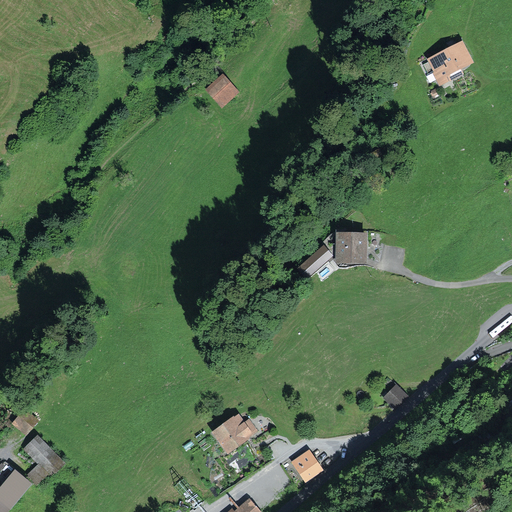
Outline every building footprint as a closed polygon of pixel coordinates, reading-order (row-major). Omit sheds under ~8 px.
[(463,44),(450,51),(459,69),(468,64),(466,59),(470,58),(463,44)] [(449,73),(459,69),(450,51),(430,61),(438,76),(436,77),(440,85),(452,79),(449,73)] [(209,90),(221,103),(234,91),(222,78),(209,90)] [(341,238),(341,258),(361,259),(362,238),(341,238)] [(300,269),(307,276),(329,256),(323,249),(300,269)] [(33,305),(17,318),(26,329),(41,316),(33,305)] [(485,372),(479,364),(470,371),(476,379),(485,372)] [(390,392),(385,398),(396,409),(407,397),(400,390),(394,396),(390,392)] [(24,411),(14,422),(26,432),(36,421),(24,411)] [(238,417),(216,433),(228,450),(256,430),(249,421),(244,425),(238,417)] [(37,437),(25,449),(51,476),(64,464),(37,437)] [(307,452),(292,462),(306,481),(320,471),(307,452)] [(0,511),(6,511),(29,485),(15,473),(0,490),(0,511)] [(259,511),(249,500),(234,511),(259,511)]
